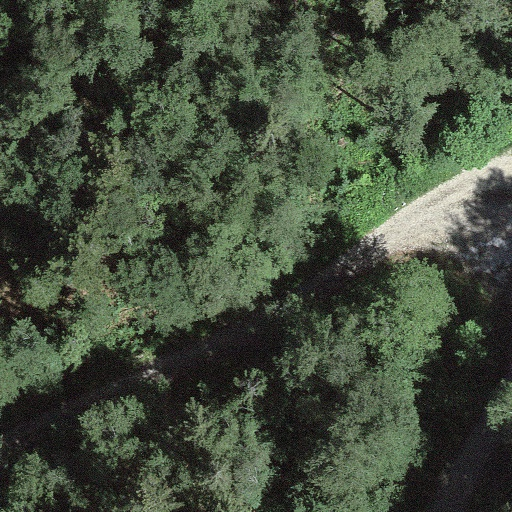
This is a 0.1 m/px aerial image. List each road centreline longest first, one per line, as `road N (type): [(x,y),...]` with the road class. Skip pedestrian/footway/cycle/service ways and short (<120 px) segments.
road 1 (track): [(0,442),(226,340),(384,227),(430,210),(486,219),(511,237)]
road 2 (track): [(511,399),(459,511)]
